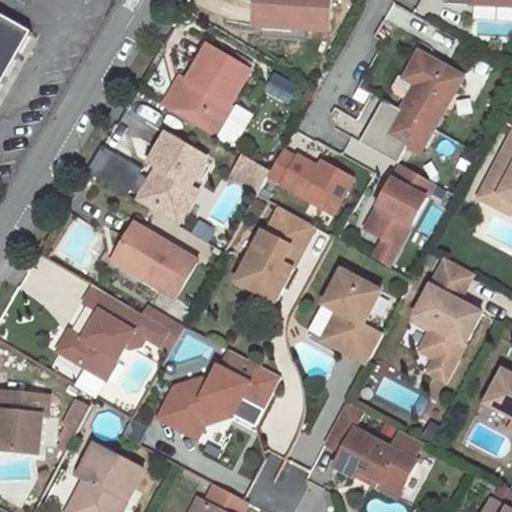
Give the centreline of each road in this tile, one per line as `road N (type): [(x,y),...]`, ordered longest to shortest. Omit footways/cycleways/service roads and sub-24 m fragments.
road 1 (residential): [(143,0),(0,248)]
road 2 (residential): [(317,119),(384,0)]
